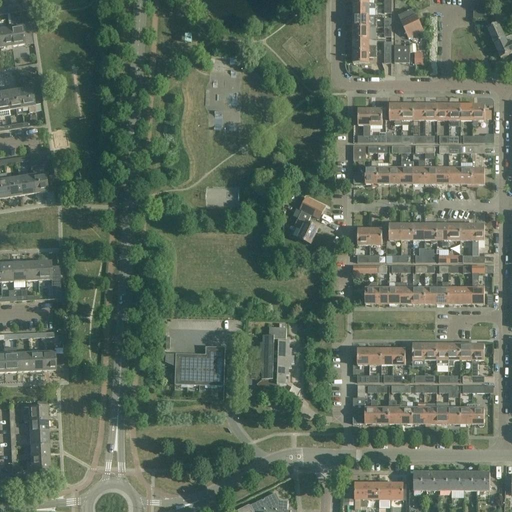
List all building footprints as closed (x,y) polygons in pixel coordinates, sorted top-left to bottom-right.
[(369,4),(353,4),(353,16),(369,16),(369,10),(375,10),(375,5),(369,5),(369,4)] [(423,31),(413,9),(399,16),(409,38),(423,31)] [(494,44),(505,39),(501,30),(508,27),(503,15),(494,19),(496,24),(487,29),(494,44)] [(353,28),(369,28),(369,16),(353,16),(353,28)] [(10,30),(13,49),(26,47),(23,28),(10,30)] [(353,28),(353,40),(369,40),(375,40),(375,28),(369,28),(353,28)] [(0,31),(0,47),(1,51),(13,49),(10,30),(0,31)] [(33,35),(24,37),(26,47),(34,45),(33,35)] [(511,39),(511,36),(505,39),(494,44),(501,59),(511,54),(511,39)] [(369,40),(353,40),(353,52),(376,52),(376,47),(369,47),(369,40)] [(409,65),(409,48),(394,48),(394,65),(409,65)] [(376,52),(353,52),(353,64),(369,64),(369,58),(376,58),(376,52)] [(423,65),(423,53),(414,53),(415,65),(423,65)] [(19,90),(22,108),(28,107),(29,114),(36,113),(32,88),(19,90)] [(22,108),(19,90),(7,92),(10,110),(16,109),(17,117),(23,115),(22,109),(22,108)] [(7,92),(0,93),(0,118),(11,117),(10,110),(7,92)] [(402,126),(402,105),(390,105),(390,122),(394,122),(394,126),(402,126)] [(414,122),(414,105),(402,105),(402,126),(408,126),(408,122),(414,122)] [(426,122),(426,105),(414,105),(414,122),(426,122)] [(437,122),(437,105),(426,105),(426,122),(437,122)] [(449,122),(449,105),(437,105),(437,122),(449,122)] [(449,122),(449,128),(461,128),(461,122),(461,105),(449,105),(449,122)] [(473,105),(461,105),(461,122),(472,122),(473,122),(473,105)] [(472,122),(472,127),(478,127),(478,122),(485,122),(485,105),(473,105),(473,122),(472,122)] [(370,110),(370,126),(383,126),(383,110),(383,107),(375,107),(375,110),(370,110)] [(370,126),(370,110),(358,110),(358,126),(364,126),(364,137),(358,137),(358,145),(371,145),(370,137),(370,126)] [(371,145),(386,145),(386,135),(380,135),(379,137),(370,137),(371,145)] [(386,145),(402,145),(402,137),(392,137),(392,135),(386,135),(386,145)] [(378,185),(378,170),(378,162),(371,162),(371,170),(366,170),(366,177),(354,177),(354,185),(366,185),(378,185)] [(414,170),(414,185),(425,185),(425,170),(426,170),(426,162),(419,162),(419,170),(414,170)] [(401,163),(401,170),(402,170),(402,185),(414,185),(414,170),(414,163),(401,163)] [(378,164),(378,170),(378,185),(390,185),(390,170),(390,164),(378,164)] [(402,185),(402,170),(401,170),(390,170),(390,185),(402,185)] [(437,185),(437,170),(426,170),(425,170),(425,185),(437,185)] [(437,185),(449,185),(449,170),(437,170),(437,185)] [(449,185),(461,185),(461,170),(449,170),(449,185)] [(461,185),(473,185),(473,170),(461,170),(461,185)] [(473,170),(473,185),(485,185),(485,170),(473,170)] [(0,199),(10,198),(7,180),(6,174),(0,174),(0,199)] [(32,176),(35,194),(48,192),(45,174),(32,176)] [(32,176),(20,178),(22,196),(35,194),(32,176)] [(20,178),(7,180),(10,198),(22,196),(20,178)] [(325,207),(306,198),(300,211),(312,217),(319,221),(325,207)] [(299,219),(296,226),(303,230),(299,239),(311,245),(319,228),(309,223),(312,217),(305,214),(302,212),(299,219)] [(390,241),(402,241),(402,225),(390,225),(390,241)] [(414,241),(414,225),(402,225),(402,241),(414,241)] [(425,241),(425,225),(414,225),(414,241),(425,241)] [(425,225),(425,241),(430,241),(431,243),(432,244),(433,245),(435,245),(436,244),(437,244),(437,241),(437,225),(425,225)] [(449,242),(449,226),(437,225),(437,241),(442,241),(442,248),(449,248),(449,242)] [(461,242),(461,226),(449,226),(449,242),(461,242)] [(473,226),(461,226),(461,242),(472,242),(473,242),(473,226)] [(472,242),(472,257),(473,257),(473,264),(485,264),(485,258),(478,257),(479,249),(479,242),(485,242),(485,226),(476,226),(473,226),(473,242),(472,242)] [(358,246),(370,246),(370,230),(358,230),(358,246)] [(370,230),(370,246),(383,247),(383,230),(370,230)] [(402,257),(402,264),(410,264),(411,257),(411,250),(402,250),(402,257)] [(434,251),(425,251),(425,257),(425,264),(434,264),(434,257),(434,251)] [(50,262),(37,263),(38,281),(60,280),(60,267),(51,267),(50,262)] [(13,282),(26,282),(25,263),(12,264),(13,282)] [(26,282),(38,281),(37,263),(25,263),(26,282)] [(0,274),(0,283),(13,282),(12,264),(0,264),(0,274)] [(485,286),(478,286),(478,280),(472,280),(472,289),(473,289),(472,306),(484,306),(485,286)] [(365,305),(378,305),(378,289),(377,283),(372,283),(360,294),(365,300),(365,305)] [(437,289),(437,305),(449,305),(449,289),(449,283),(442,283),(442,289),(437,289)] [(390,289),(390,305),(402,305),(402,284),(395,284),(395,289),(390,289)] [(402,305),(413,305),(413,289),(407,289),(407,284),(402,284),(402,305)] [(389,289),(378,289),(378,305),(390,305),(390,289),(389,289)] [(413,305),(425,305),(425,289),(413,289),(413,305)] [(437,305),(437,289),(425,289),(425,305),(437,305)] [(461,289),(449,289),(449,305),(461,306),(461,289)] [(472,289),(461,289),(461,306),(472,306),(473,289),(472,289)] [(14,298),(14,303),(27,302),(26,297),(26,291),(21,291),(21,297),(14,298)] [(61,291),(52,291),(52,301),(61,301),(61,291)] [(1,303),(14,303),(14,298),(13,298),(13,292),(8,292),(8,298),(1,298),(1,303)] [(262,380),(263,380),(257,386),(263,392),(265,390),(265,388),(273,388),(273,386),(287,386),(287,377),(289,377),(289,370),(292,370),(292,365),(294,365),(294,357),(292,357),(292,350),(290,350),(290,342),(286,342),(287,329),(269,329),(269,337),(263,337),(263,344),(260,344),(260,351),(258,351),(258,359),(260,359),(260,366),(262,366),(262,380)] [(425,361),(425,345),(413,345),(413,361),(425,361)] [(437,361),(437,345),(425,345),(425,361),(437,361)] [(437,361),(437,367),(448,367),(448,365),(449,365),(449,345),(437,345),(437,361)] [(461,361),(461,345),(449,345),(449,365),(448,365),(448,367),(453,367),(453,361),(461,361)] [(473,346),(461,345),(461,361),(472,361),(473,361),(473,346)] [(473,361),(472,361),(472,377),(473,377),(473,384),(485,385),(485,377),(478,377),(478,361),(485,361),(485,346),(473,346),(473,361)] [(224,388),(225,351),(225,348),(223,348),(223,351),(208,350),(208,348),(206,348),(206,356),(176,355),(176,368),(175,386),(224,388)] [(370,366),(370,350),(358,350),(358,366),(370,366)] [(382,366),(382,350),(370,350),(370,366),(382,366)] [(394,366),(394,350),(382,350),(382,366),(394,366)] [(394,350),(394,366),(406,366),(406,350),(394,350)] [(54,352),(42,353),(43,371),(55,371),(55,365),(62,365),(62,359),(55,359),(54,352)] [(30,372),(43,371),(42,353),(29,354),(30,372)] [(4,355),(5,373),(17,373),(16,354),(4,355)] [(17,373),(30,372),(29,354),(16,354),(17,373)] [(365,425),(377,425),(378,409),(378,401),(371,401),(371,409),(365,409),(365,412),(365,417),(365,425)] [(390,409),(389,426),(401,426),(401,406),(397,406),(397,402),(389,402),(389,409),(390,409)] [(401,426),(413,426),(413,409),(407,409),(407,403),(401,403),(401,406),(401,426)] [(461,426),(473,426),(473,405),(467,405),(467,409),(461,409),(461,426)] [(473,405),(473,426),(478,426),(478,427),(479,428),(483,428),(484,427),(484,426),(485,426),(485,409),(478,409),(478,405),(473,405)] [(413,409),(413,426),(425,426),(425,409),(425,406),(419,406),(419,409),(413,409)] [(29,422),(47,421),(47,408),(28,409),(29,416),(23,416),(24,422),(29,421),(29,422)] [(378,409),(377,425),(389,426),(390,409),(389,409),(378,409)] [(437,426),(437,409),(425,409),(425,426),(437,426)] [(437,426),(449,426),(449,409),(437,409),(437,426)] [(461,426),(461,409),(449,409),(449,426),(461,426)] [(365,417),(353,417),(353,426),(365,425),(365,417)] [(30,434),(48,433),(47,421),(29,422),(30,434)] [(30,447),(49,446),(48,433),(30,434),(30,447)] [(31,459),(49,459),(49,446),(30,447),(31,459)] [(50,471),(49,459),(31,459),(32,472),(33,472),(34,478),(45,477),(45,471),(50,471)] [(16,468),(16,460),(11,460),(12,473),(22,473),(22,468),(16,468)] [(414,492),(427,492),(427,474),(414,474),(414,492)] [(439,492),(439,474),(427,474),(427,492),(439,492)] [(452,492),(452,474),(439,474),(439,492),(452,492)] [(464,492),(464,474),(452,474),(452,492),(464,492)] [(477,492),(477,474),(464,474),(464,492),(477,492)] [(477,474),(477,492),(490,492),(490,474),(477,474)] [(367,501),(367,485),(355,485),(355,501),(361,501),(361,508),(368,508),(368,501),(367,501)] [(368,501),(379,501),(379,485),(367,485),(367,501),(368,501)] [(379,485),(379,501),(391,501),(391,485),(379,485)] [(403,485),(391,485),(391,501),(403,501),(403,485)] [(261,494),(235,506),(237,511),(263,498),(261,494)] [(250,511),(288,511),(289,511),(287,511),(288,502),(279,502),(275,494),(250,507),(248,506),(250,511)]
